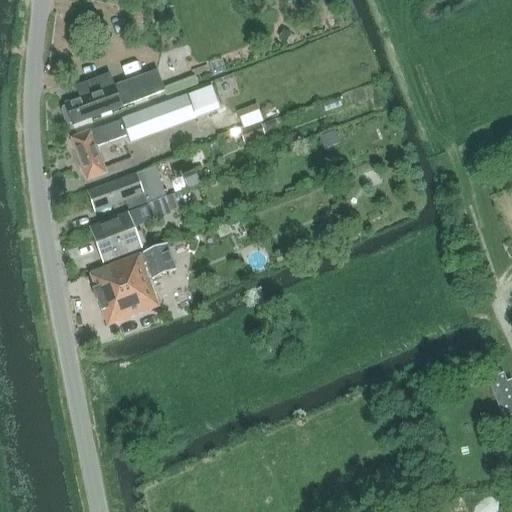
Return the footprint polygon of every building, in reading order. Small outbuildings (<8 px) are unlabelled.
[(101,0),(101,32),(120,33),(120,0),(101,0)] [(157,71),(144,76),(114,87),(110,75),(72,89),(76,101),(65,105),(67,112),(63,113),(67,125),(72,123),(73,126),(165,92),(157,71)] [(131,142),(195,119),(187,96),(74,137),(88,178),(107,172),(98,146),(128,135),(131,142)] [(216,138),(233,132),(229,121),(212,126),(216,138)] [(265,128),(243,130),(244,138),(266,136),(265,128)] [(95,212),(124,201),(128,213),(166,198),(155,168),(88,193),(95,212)] [(170,196),(166,198),(128,213),(129,214),(90,228),(104,263),(141,249),(140,246),(145,244),(141,233),(136,235),(133,229),(175,212),(170,196)] [(149,281),(176,270),(166,245),(90,274),(96,290),(94,290),(108,327),(159,307),(149,281)] [(511,382),(490,391),(498,409),(503,421),(511,417),(511,382)]
